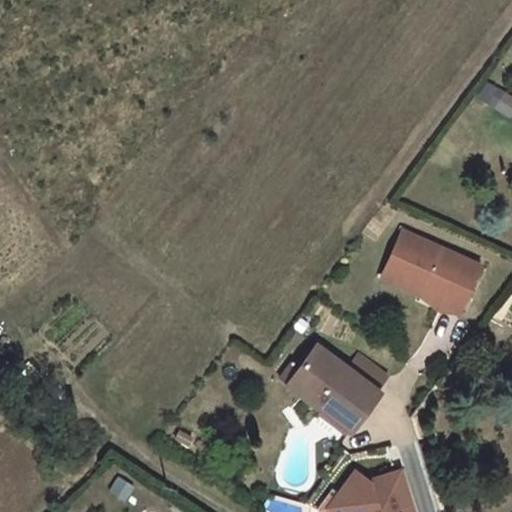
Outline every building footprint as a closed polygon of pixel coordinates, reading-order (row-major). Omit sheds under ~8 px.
[(511,113),(511,97),(505,93),(495,109),(510,118),(511,113)] [(479,266),(403,231),(382,277),(420,294),(424,285),(446,295),(442,304),(458,311),(479,266)] [(424,285),(420,294),(440,309),(442,304),(446,295),(424,285)] [(300,368),(317,345),(314,343),(297,366),(300,368)] [(379,392),(377,391),(348,369),(317,345),(300,368),(316,379),(303,396),(350,432),(379,392)] [(359,355),(348,369),(377,391),(388,376),(359,355)] [(297,366),(291,362),(279,378),(303,396),(316,379),(300,368),(297,366)] [(368,480),(356,471),(340,493),(329,507),(335,511),(413,511),(401,470),(368,480)] [(335,511),(329,507),(340,493),(333,487),(317,508),(321,511),(335,511)]
